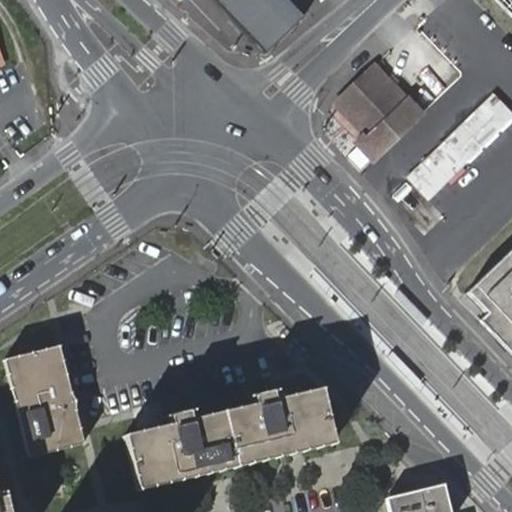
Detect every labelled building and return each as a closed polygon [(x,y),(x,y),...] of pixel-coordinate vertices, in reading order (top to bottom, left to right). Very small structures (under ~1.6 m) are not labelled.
[(217,0),(263,49),(303,11),(292,0),(217,0)] [(375,67),(337,102),(367,134),(356,145),(372,162),(420,115),(375,67)] [(511,107),(495,90),(447,137),(475,166),(511,129),(511,107)] [(475,166),(447,137),(425,159),(453,187),(475,166)] [(453,187),(425,159),(409,174),(436,203),(453,187)] [(511,242),(465,288),(488,311),(480,318),(511,350),(511,242)] [(71,380),(65,354),(6,367),(29,464),(86,450),(71,380)] [(179,482),(335,443),(323,394),(279,405),(278,394),(253,400),(254,411),(193,426),(191,416),(170,420),(170,431),(127,442),(138,492),(179,482)] [(456,511),(450,486),(391,501),(393,511),(456,511)]
